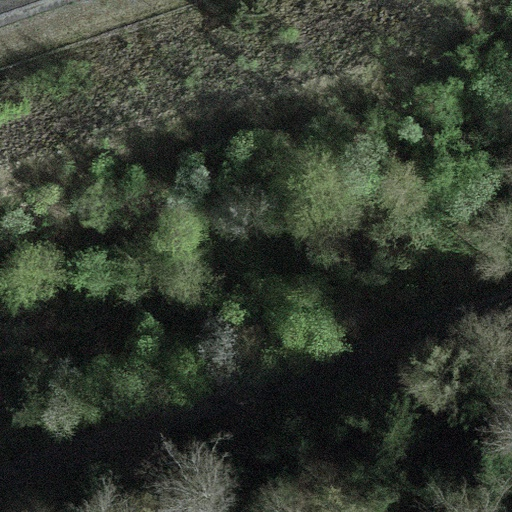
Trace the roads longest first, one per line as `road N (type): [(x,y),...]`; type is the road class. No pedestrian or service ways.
road 1 (track): [(0,468),(511,306)]
road 2 (track): [(149,0),(0,52)]
